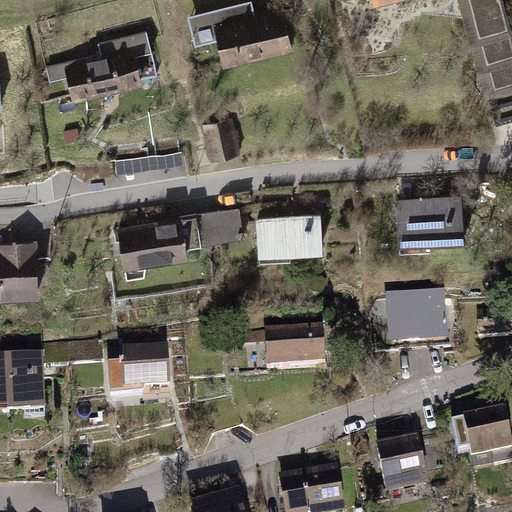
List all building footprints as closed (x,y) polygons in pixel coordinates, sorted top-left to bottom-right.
[(511,36),(502,0),(463,0),(496,121),(511,115),(511,36)] [(284,9),(214,25),(225,67),(295,50),(284,9)] [(104,52),(49,66),(53,81),(67,77),(75,105),(152,85),(145,56),(156,53),(150,30),(102,43),(104,52)] [(243,149),(239,116),(209,120),(213,153),(243,149)] [(464,195),(398,200),(402,246),(468,240),(464,195)] [(323,214),(259,218),(262,255),(326,252),(323,214)] [(184,217),(120,226),(126,269),(190,260),(184,217)] [(38,244),(0,245),(0,301),(41,300),(38,244)] [(447,300),(391,303),(393,346),(449,344),(447,300)] [(511,312),(482,313),(482,337),(511,336),(511,312)] [(324,329),(268,333),(271,376),(328,372),(324,329)] [(170,351),(122,355),(126,398),(173,393),(170,351)] [(45,361),(0,362),(0,413),(48,412),(45,361)] [(511,444),(507,415),(466,423),(473,461),(511,453),(511,444)] [(422,441),(379,449),(388,498),(431,490),(422,441)] [(346,511),(340,469),(283,477),(288,511),(346,511)] [(246,511),(241,495),(191,508),(192,511),(246,511)]
